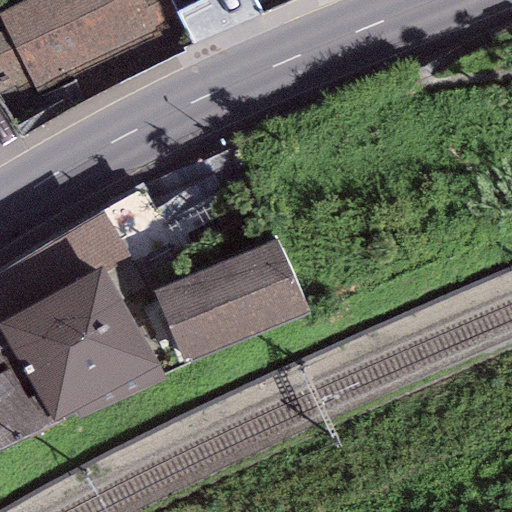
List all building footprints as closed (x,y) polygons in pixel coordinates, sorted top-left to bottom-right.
[(25,0),(0,12),(0,21),(4,30),(0,32),(0,105),(33,90),(36,96),(180,27),(167,0),(25,0)] [(171,0),(193,44),(263,14),(255,0),(171,0)] [(104,213),(0,275),(0,324),(103,268),(128,258),(104,213)] [(276,239),(152,291),(184,366),(308,313),(276,239)] [(103,268),(0,324),(0,334),(56,426),(164,379),(103,268)] [(0,451),(56,426),(0,334),(0,451)]
